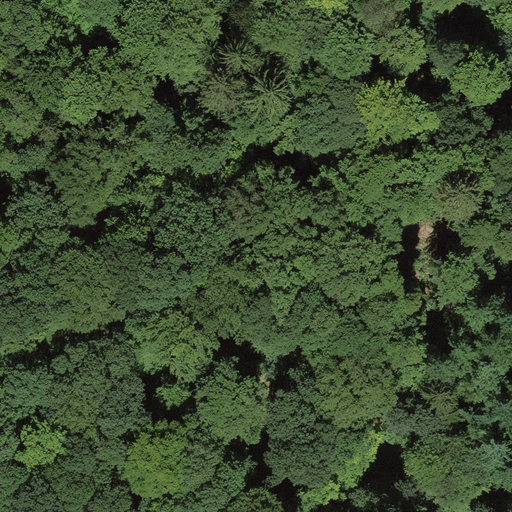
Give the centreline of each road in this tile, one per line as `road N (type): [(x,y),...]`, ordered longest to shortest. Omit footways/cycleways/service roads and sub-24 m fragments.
road 1 (unclassified): [(309,511),(411,337),(460,280),(511,248)]
road 2 (unclassified): [(201,0),(71,23),(0,0)]
